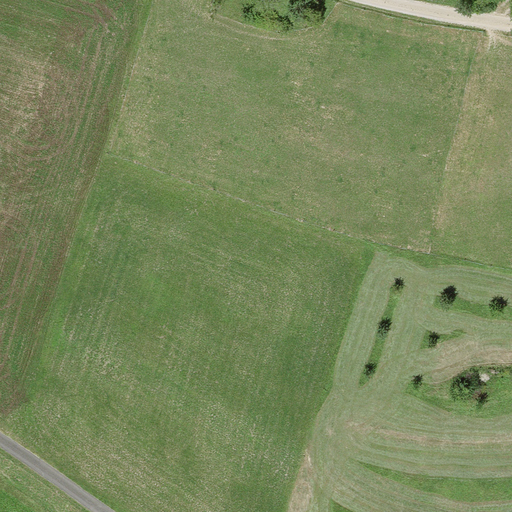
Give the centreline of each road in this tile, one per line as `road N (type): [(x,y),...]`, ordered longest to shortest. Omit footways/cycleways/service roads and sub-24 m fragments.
road 1 (track): [(511,23),(377,0)]
road 2 (track): [(0,441),(98,511)]
